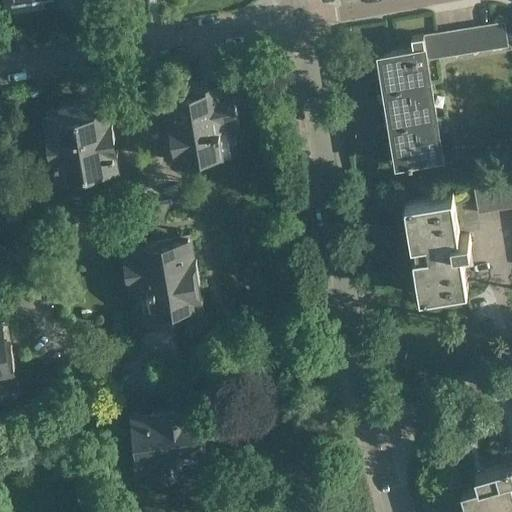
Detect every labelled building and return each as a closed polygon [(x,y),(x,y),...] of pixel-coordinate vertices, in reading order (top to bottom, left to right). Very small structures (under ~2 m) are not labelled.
[(495,23),(499,46),(507,45),(504,22),(495,23)] [(487,48),(499,46),(495,23),(483,25),(487,48)] [(475,50),(487,48),(483,25),(471,27),(475,50)] [(463,52),(475,50),(471,27),(460,29),(463,52)] [(451,54),(463,52),(460,29),(448,31),(451,54)] [(440,56),(451,54),(448,31),(436,33),(440,56)] [(428,58),(440,56),(436,33),(424,35),(424,33),(412,35),(414,46),(381,52),(400,163),(410,161),(411,165),(414,164),(413,161),(444,156),(428,58)] [(178,156),(208,151),(219,149),(216,135),(236,132),(228,86),(168,95),(178,156)] [(96,108),(93,100),(60,106),(62,114),(48,116),(58,175),(117,166),(107,106),(96,108)] [(0,146),(0,180),(4,180),(9,179),(4,146),(0,146)] [(13,179),(9,179),(4,180),(8,202),(6,202),(8,218),(19,216),(13,179)] [(511,206),(511,196),(511,194),(510,182),(498,184),(502,208),(511,206)] [(490,210),(502,208),(498,184),(486,186),(490,210)] [(478,212),(490,210),(486,186),(474,188),(478,212)] [(462,246),(471,244),(469,233),(460,235),(453,191),(405,199),(412,241),(416,240),(418,252),(414,252),(421,293),(469,285),(462,246)] [(138,309),(168,304),(197,299),(190,261),(192,260),(188,237),(165,241),(165,243),(128,249),(138,309)] [(0,386),(13,384),(5,345),(7,345),(3,323),(0,323),(0,386)] [(202,467),(193,408),(155,414),(155,412),(132,415),(136,437),(137,436),(143,476),(202,467)] [(466,489),(472,511),(511,511),(511,502),(505,478),(511,476),(511,461),(475,472),(479,485),(466,489)]
